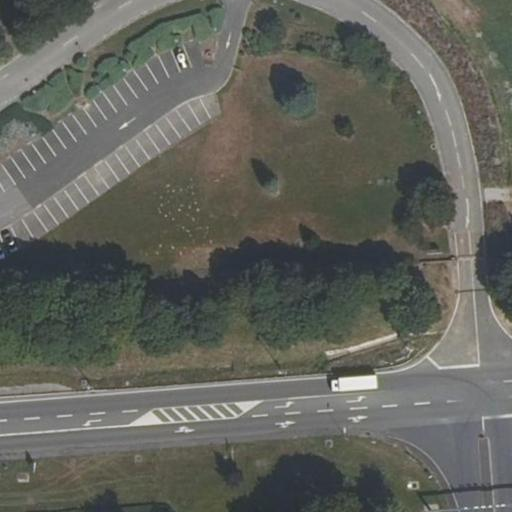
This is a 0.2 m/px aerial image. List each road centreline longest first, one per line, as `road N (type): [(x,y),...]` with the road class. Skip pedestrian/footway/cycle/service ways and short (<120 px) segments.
road 1 (tertiary): [(0,449),(252,433),(487,405)]
road 2 (tertiary): [(485,380),(0,420)]
road 3 (unclassified): [(485,380),(460,127),(375,21),(324,0)]
road 4 (unclassified): [(135,0),(0,91)]
